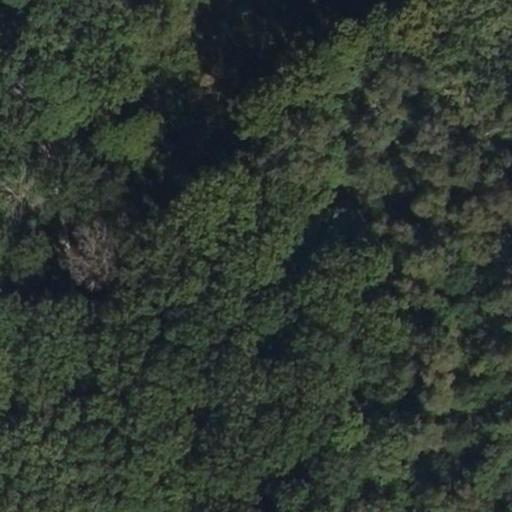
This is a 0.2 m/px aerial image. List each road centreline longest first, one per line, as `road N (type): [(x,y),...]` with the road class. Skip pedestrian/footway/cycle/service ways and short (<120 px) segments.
road 1 (track): [(0,511),(86,293),(35,0)]
road 2 (track): [(489,0),(86,293)]
